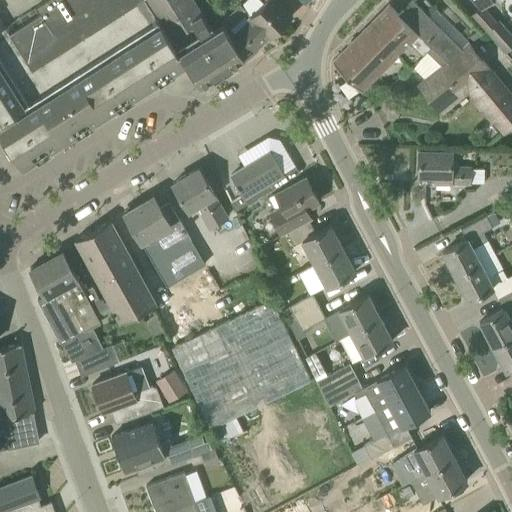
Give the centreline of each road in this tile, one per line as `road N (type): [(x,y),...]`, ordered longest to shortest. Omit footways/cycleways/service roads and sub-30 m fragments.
road 1 (tertiary): [(511,491),(326,126),(308,65)]
road 2 (residential): [(0,240),(308,65)]
road 3 (residential): [(97,511),(0,250)]
